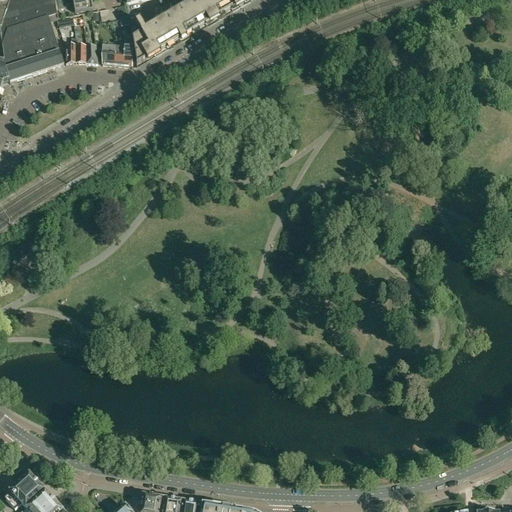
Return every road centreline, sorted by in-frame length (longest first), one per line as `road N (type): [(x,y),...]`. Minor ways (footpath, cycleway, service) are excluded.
road 1 (tertiary): [(290,495),(89,466),(17,432)]
road 2 (tertiary): [(130,93),(290,0)]
road 3 (tertiary): [(511,449),(451,477),(361,495)]
road 4 (residential): [(130,93),(113,78),(63,80),(22,100),(0,132)]
road 5 (tertiary): [(0,174),(130,93)]
